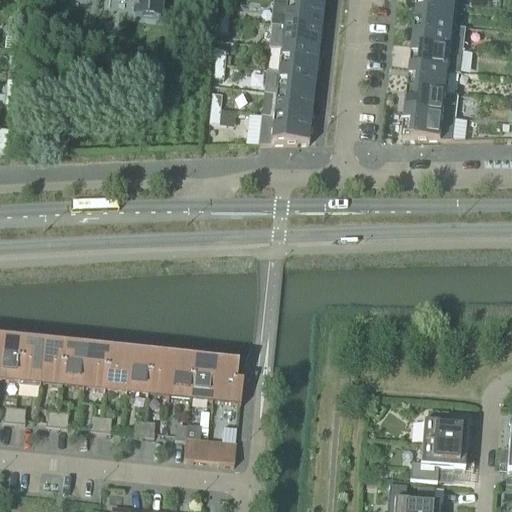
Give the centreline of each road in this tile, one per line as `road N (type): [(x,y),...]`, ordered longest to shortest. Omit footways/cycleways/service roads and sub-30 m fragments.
road 1 (secondary): [(0,249),(511,231)]
road 2 (secondary): [(511,208),(177,208)]
road 3 (residential): [(249,486),(0,460)]
road 4 (residential): [(338,179),(362,0)]
road 5 (secondary): [(177,208),(0,212)]
road 6 (residential): [(511,181),(338,179)]
road 7 (residential): [(338,179),(251,178),(211,187),(177,208)]
road 8 (residential): [(481,511),(490,405),(511,382)]
